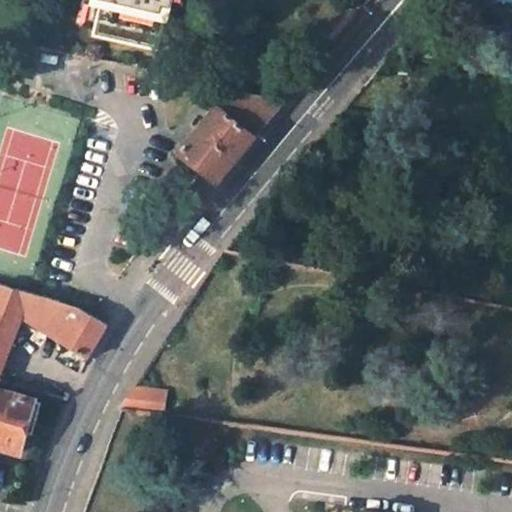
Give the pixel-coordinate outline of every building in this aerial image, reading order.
[(103,0),(96,33),(159,48),(169,6),(171,7),(172,0),(103,0)] [(201,170),(218,184),(287,99),(232,88),(179,152),(201,170)] [(497,270),(484,266),(476,292),(489,296),(497,270)] [(88,356),(107,324),(78,306),(0,283),(0,370),(21,318),(88,356)] [(122,407),(159,412),(163,391),(135,387),(122,407)] [(34,399),(0,389),(0,446),(20,452),(34,399)]
